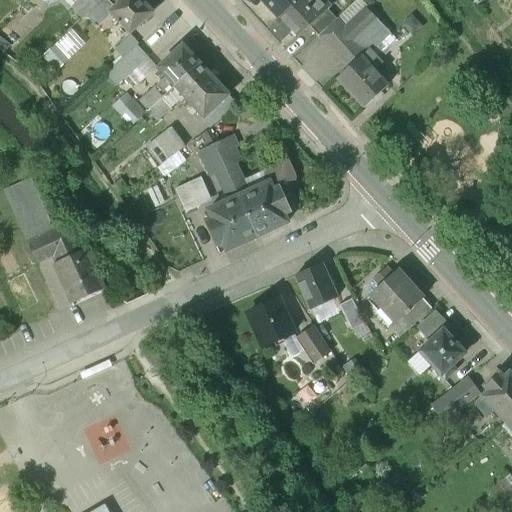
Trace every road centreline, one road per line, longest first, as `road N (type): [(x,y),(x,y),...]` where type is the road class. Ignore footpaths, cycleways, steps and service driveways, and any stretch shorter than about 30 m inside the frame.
road 1 (residential): [(0,379),(395,205)]
road 2 (tertiary): [(208,0),(395,205)]
road 3 (tertiary): [(395,205),(511,335)]
